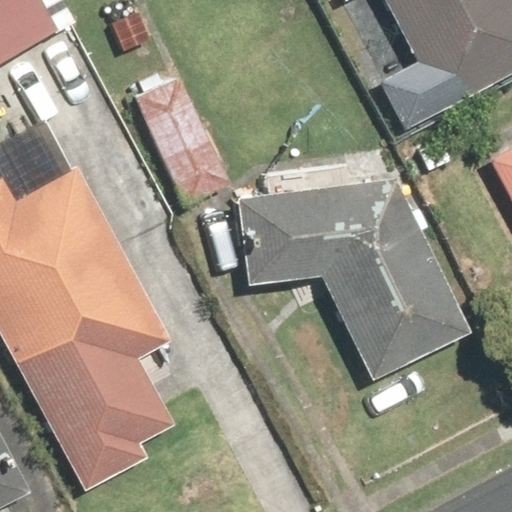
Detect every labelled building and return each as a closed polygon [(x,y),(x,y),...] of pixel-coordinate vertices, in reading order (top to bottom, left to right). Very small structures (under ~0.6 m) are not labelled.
[(0,0),(0,46),(52,18),(42,0),(0,0)] [(511,0),(387,0),(440,101),(511,63),(511,0)] [(176,60),(131,82),(187,201),(233,180),(176,60)] [(511,140),(493,150),(511,187),(511,140)] [(2,166),(0,166),(0,320),(87,487),(147,455),(138,437),(172,419),(134,347),(170,328),(81,158),(16,192),(2,166)] [(251,277),(326,269),(375,374),(469,330),(394,167),(241,185),(251,277)] [(0,500),(33,483),(0,418),(0,500)]
